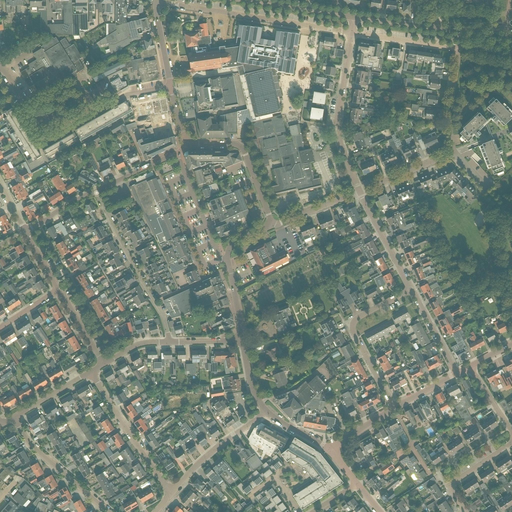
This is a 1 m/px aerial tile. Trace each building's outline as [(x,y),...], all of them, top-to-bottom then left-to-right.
[(6,0),(6,13),(12,13),(12,7),(13,7),(13,2),(15,2),(15,0),(6,0)] [(46,10),(46,3),(42,3),(41,0),(30,0),(30,7),(37,7),(37,11),(41,11),(41,18),(47,18),(47,10),(46,10)] [(72,3),(71,0),(49,0),(50,4),(52,4),(52,10),(55,10),(57,10),(63,9),(65,36),(73,36),(72,3)] [(88,23),(86,0),(75,0),(76,0),(76,3),(72,3),(73,36),(80,36),(80,30),(88,30),(88,23)] [(115,0),(115,24),(115,27),(116,27),(128,23),(128,17),(131,17),(131,16),(132,16),(132,15),(139,15),(139,3),(142,3),(142,0),(140,0),(115,0)] [(372,0),(371,7),(379,9),(380,1),(376,0),(372,0)] [(386,10),(395,11),(396,0),(392,0),(392,2),(388,2),(387,5),(386,10)] [(52,12),(51,23),(61,24),(61,21),(59,21),(60,13),(52,12)] [(151,31),(148,19),(147,19),(147,18),(142,20),(128,23),(116,27),(117,30),(122,48),(130,44),(129,42),(133,41),(137,40),(141,39),(141,38),(140,38),(139,36),(139,34),(143,33),(142,32),(148,31),(149,32),(151,31)] [(185,35),(184,37),(184,39),(186,40),(186,42),(186,48),(191,47),(192,53),(193,53),(193,55),(211,52),(210,49),(210,44),(211,44),(210,39),(210,36),(208,36),(207,24),(200,25),(200,28),(199,28),(195,29),(195,34),(185,35)] [(48,31),(48,35),(56,36),(52,25),(48,25),(48,30),(48,31)] [(188,69),(185,70),(185,73),(191,72),(191,74),(195,73),(195,72),(213,69),(213,71),(217,70),(217,69),(221,68),(221,70),(237,67),(239,76),(271,69),(272,76),(277,75),(276,74),(278,72),(285,74),(293,75),(300,35),(292,33),(292,34),(284,33),(277,32),(275,42),(261,40),(262,29),(254,27),(254,28),(247,27),(239,26),(236,45),(222,47),(210,49),(211,52),(193,55),(193,53),(192,53),(188,54),(189,56),(190,69),(188,69)] [(117,30),(112,33),(112,34),(105,38),(100,41),(101,46),(104,45),(107,44),(108,44),(111,54),(113,53),(122,48),(117,30)] [(74,76),(84,69),(79,60),(82,58),(74,44),(70,47),(65,38),(59,42),(56,38),(54,39),(53,38),(42,44),(43,46),(41,47),(42,48),(33,54),(34,56),(36,60),(28,65),(29,67),(20,73),(23,77),(23,76),(27,82),(26,82),(29,88),(34,85),(35,85),(49,76),(53,82),(51,83),(54,88),(68,80),(68,79),(68,78),(72,75),(72,76),(73,76),(74,76)] [(333,47),(334,40),(331,39),(331,38),(329,38),(329,39),(325,38),(324,41),(320,40),(319,45),(321,45),(328,46),(333,47)] [(143,45),(144,50),(144,51),(154,48),(152,39),(147,40),(140,42),(141,46),(143,45)] [(380,72),(382,60),(377,59),(377,58),(379,58),(381,46),(379,45),(379,44),(376,44),(376,45),(373,44),(373,46),(359,43),(359,46),(358,46),(357,49),(358,49),(358,52),(358,54),(357,54),(355,65),(358,66),(358,67),(361,67),(361,66),(364,67),(364,66),(372,68),(371,71),(380,72)] [(136,53),(137,60),(138,60),(141,59),(147,58),(149,57),(156,56),(154,48),(144,51),(144,50),(140,52),(136,53)] [(402,61),(403,52),(400,52),(400,50),(396,49),(392,49),(392,51),(388,50),(388,53),(387,59),(395,60),(395,58),(398,59),(398,60),(402,61)] [(411,58),(416,59),(417,53),(409,51),(408,58),(407,62),(410,62),(411,58)] [(440,63),(441,56),(433,55),(432,62),(431,64),(436,64),(435,66),(442,67),(443,63),(440,63)] [(87,59),(93,67),(97,64),(91,56),(87,59)] [(138,60),(137,60),(134,60),(128,62),(127,59),(126,59),(99,72),(98,70),(91,74),(95,83),(111,75),(118,72),(122,69),(122,71),(123,75),(129,74),(127,69),(129,68),(133,68),(133,71),(138,70),(138,74),(156,71),(155,65),(156,64),(156,61),(150,62),(149,57),(147,58),(141,59),(138,60)] [(323,67),(326,67),(325,75),(334,77),(336,68),(326,67),(327,64),(323,63),(323,67)] [(281,112),(277,97),(282,96),(281,96),(277,75),(272,76),(271,69),(239,76),(247,110),(237,112),(237,129),(241,129),(241,125),(248,123),(252,122),(260,120),(260,117),(281,112)] [(123,82),(122,77),(123,76),(122,70),(107,77),(117,94),(121,92),(121,93),(129,88),(126,84),(126,82),(123,82)] [(157,71),(156,71),(138,74),(139,77),(141,76),(142,83),(156,80),(158,77),(156,71),(157,71)] [(357,75),(357,78),(364,79),(368,80),(369,73),(357,72),(357,74),(357,75)] [(209,110),(211,110),(211,109),(213,109),(213,111),(225,110),(225,109),(238,106),(234,75),(214,78),(197,81),(198,86),(196,86),(198,101),(195,102),(197,114),(210,112),(209,110)] [(430,89),(435,90),(435,89),(439,89),(439,88),(440,88),(441,87),(440,86),(440,85),(440,81),(436,81),(437,79),(437,76),(416,76),(415,79),(428,80),(431,81),(430,89)] [(332,83),(332,79),(316,77),(316,83),(325,84),(324,89),(332,90),(333,89),(333,87),(333,85),(333,83),(332,83)] [(368,80),(364,79),(357,78),(356,84),(355,84),(368,86),(369,80),(368,80)] [(431,96),(432,91),(417,89),(416,93),(424,94),(423,100),(424,100),(424,103),(427,104),(437,105),(438,97),(431,96)] [(354,94),(354,97),(361,98),(364,98),(365,98),(365,95),(366,92),(359,91),(354,90),(354,91),(355,91),(354,92),(354,94)] [(307,111),(311,112),(310,119),(321,121),(323,111),(321,111),(322,104),(324,105),(325,95),(314,93),(313,100),(309,99),(307,111)] [(352,103),(360,104),(359,107),(364,108),(366,108),(374,109),(374,107),(367,105),(367,103),(366,103),(365,104),(364,104),(364,102),(364,98),(361,98),(354,97),(353,103),(352,103)] [(486,109),(490,113),(491,112),(501,122),(499,123),(503,127),(511,118),(511,117),(496,100),(486,109)] [(145,113),(145,117),(148,116),(149,116),(166,113),(165,109),(167,108),(165,101),(144,105),(145,108),(142,108),(143,114),(145,113)] [(96,135),(94,131),(106,124),(108,128),(111,126),(110,122),(122,115),(124,119),(127,117),(125,113),(131,110),(126,102),(75,131),(80,140),(91,133),(93,137),(96,135)] [(16,117),(13,113),(15,112),(12,108),(7,112),(6,110),(2,113),(3,115),(5,113),(7,117),(4,119),(6,122),(13,118),(16,117)] [(351,112),(351,116),(362,117),(362,114),(363,111),(351,109),(352,110),(351,111),(351,112)] [(426,118),(434,120),(435,112),(427,111),(426,114),(423,113),(423,118),(426,118)] [(237,129),(237,112),(220,116),(220,123),(220,126),(215,126),(213,117),(198,120),(201,138),(220,138),(227,138),(227,134),(227,133),(237,133),(237,129)] [(471,137),(487,122),(479,114),(462,129),(463,130),(459,134),(468,143),(472,138),(471,137)] [(135,123),(137,128),(137,129),(144,126),(143,121),(149,120),(148,116),(145,117),(135,119),(136,122),(135,123)] [(362,117),(351,116),(350,122),(349,122),(354,123),(354,124),(356,125),(356,123),(357,123),(361,124),(361,121),(362,117)] [(20,124),(16,117),(13,118),(6,122),(7,125),(9,124),(12,129),(20,124)] [(138,141),(138,143),(139,143),(144,155),(143,156),(145,162),(151,159),(151,158),(153,157),(154,157),(155,156),(160,153),(161,153),(162,153),(163,153),(164,152),(165,152),(175,147),(175,146),(176,146),(176,145),(176,144),(176,143),(176,142),(175,142),(174,137),(168,117),(155,121),(156,122),(151,123),(152,128),(145,130),(149,139),(142,141),(142,140),(138,141)] [(126,126),(124,123),(110,130),(112,134),(119,130),(126,126)] [(135,123),(126,126),(128,131),(137,128),(135,123)] [(12,138),(24,130),(20,124),(12,129),(15,132),(11,135),(12,138)] [(355,142),(366,138),(367,138),(364,131),(369,129),(372,128),(371,125),(361,129),(362,132),(360,133),(360,132),(352,136),(353,139),(354,139),(355,142)] [(21,142),(29,137),(24,130),(12,138),(14,141),(19,138),(21,142)] [(410,143),(407,144),(411,155),(414,154),(414,155),(418,153),(416,148),(417,148),(416,145),(419,144),(417,141),(414,132),(409,135),(411,139),(410,142),(410,143)] [(80,144),(74,133),(66,138),(70,145),(77,141),(79,145),(80,144)] [(425,148),(438,143),(435,137),(436,137),(436,136),(435,133),(429,135),(430,139),(426,141),(425,139),(422,140),(422,139),(418,141),(420,146),(422,151),(426,149),(425,148)] [(33,143),(29,137),(21,142),(23,145),(19,148),(21,151),(33,143)] [(70,145),(66,138),(59,142),(65,153),(66,152),(64,148),(70,145)] [(366,138),(355,142),(356,146),(357,149),(365,146),(365,147),(369,145),(366,138)] [(383,138),(371,143),(373,147),(385,142),(383,138)] [(391,151),(386,153),(390,163),(393,162),(393,163),(397,162),(395,157),(395,156),(396,156),(394,150),(397,149),(393,141),(392,139),(389,140),(393,150),(391,151)] [(481,145),(481,146),(494,176),(504,171),(492,141),(481,145)] [(65,153),(59,142),(51,147),(55,154),(61,150),(63,154),(65,153)] [(37,150),(33,143),(21,151),(23,154),(27,151),(29,155),(37,150)] [(402,146),(399,148),(401,152),(402,152),(403,154),(405,158),(411,156),(411,155),(407,144),(402,146)] [(49,157),(55,154),(51,147),(43,151),(49,162),(50,161),(49,157)] [(9,158),(12,156),(17,153),(16,149),(7,154),(9,158)] [(125,160),(125,159),(128,158),(131,164),(139,160),(137,157),(138,157),(136,153),(132,155),(129,149),(121,152),(123,156),(125,160)] [(188,152),(188,154),(187,154),(186,155),(186,156),(186,157),(184,158),(189,171),(210,163),(215,163),(223,163),(225,168),(242,161),(239,154),(237,155),(237,153),(229,153),(229,154),(224,154),(224,152),(212,152),(212,149),(199,149),(199,152),(188,152)] [(41,157),(37,150),(29,155),(31,158),(27,161),(29,164),(41,157)] [(390,163),(386,153),(378,156),(380,160),(381,160),(382,162),(384,167),(391,164),(390,163)] [(111,163),(108,158),(102,161),(104,167),(100,169),(101,172),(103,176),(111,173),(108,166),(111,165),(111,163)] [(374,165),(376,165),(375,163),(373,158),(365,161),(370,172),(372,170),(373,171),(376,170),(374,165)] [(115,163),(116,165),(118,170),(125,166),(122,160),(115,163)] [(370,172),(365,161),(361,163),(360,161),(357,162),(358,164),(360,169),(361,169),(363,175),(370,172)] [(31,174),(25,162),(23,163),(29,175),(31,174)] [(1,167),(4,173),(10,170),(6,163),(3,164),(4,165),(1,167)] [(196,179),(216,173),(214,166),(202,170),(201,170),(194,172),(195,177),(196,179)] [(10,170),(4,173),(8,180),(11,178),(12,180),(14,179),(14,178),(13,176),(16,175),(13,169),(10,170)] [(451,180),(458,174),(454,170),(451,172),(449,170),(436,175),(437,177),(438,180),(439,183),(447,179),(447,180),(449,178),(451,180)] [(216,173),(196,179),(198,186),(199,188),(205,187),(214,184),(213,181),(217,180),(216,175),(223,172),(222,171),(216,173)] [(95,175),(95,174),(92,172),(92,173),(91,173),(89,176),(88,175),(87,177),(80,174),(78,179),(91,186),(92,186),(98,183),(96,182),(99,177),(95,175)] [(452,185),(456,190),(462,184),(460,181),(463,179),(458,174),(451,180),(454,183),(452,185)] [(58,175),(55,177),(63,190),(65,189),(69,195),(76,190),(72,184),(68,187),(67,184),(65,185),(58,175)] [(135,185),(130,187),(134,195),(135,197),(140,208),(143,216),(145,219),(154,236),(156,235),(159,244),(164,242),(163,238),(165,237),(165,239),(167,242),(181,236),(180,236),(180,234),(181,234),(172,212),(171,211),(167,202),(166,203),(164,198),(159,187),(155,175),(154,176),(136,183),(134,184),(135,185)] [(426,175),(423,177),(427,186),(431,184),(433,189),(439,187),(436,181),(435,178),(435,177),(431,179),(429,175),(427,176),(426,175)] [(57,189),(52,192),(58,202),(63,198),(60,192),(63,190),(55,177),(51,180),(57,189)] [(427,186),(423,177),(420,178),(421,179),(418,180),(420,183),(416,185),(421,197),(421,196),(422,196),(423,195),(424,194),(424,193),(424,192),(424,191),(423,190),(425,189),(424,187),(427,186)] [(26,188),(24,184),(22,185),(21,183),(18,185),(17,184),(17,183),(14,184),(15,186),(12,188),(15,194),(25,189),(26,188)] [(214,190),(217,189),(215,184),(203,188),(203,190),(203,191),(206,199),(212,196),(211,193),(215,192),(214,190)] [(465,195),(472,189),(473,188),(470,186),(468,184),(465,187),(462,184),(456,190),(461,194),(463,192),(465,195)] [(404,187),(401,188),(405,197),(408,196),(409,198),(414,196),(413,193),(411,189),(408,190),(407,186),(404,187)] [(405,197),(401,188),(398,189),(398,190),(396,191),(397,194),(394,196),(397,203),(402,201),(402,198),(405,197)] [(25,189),(15,194),(19,200),(22,199),(23,200),(25,199),(25,197),(28,195),(25,189)] [(239,205),(242,212),(248,210),(240,189),(234,192),(239,205)] [(472,189),(465,195),(468,197),(465,199),(470,205),(476,199),(474,196),(476,193),(472,189)] [(58,202),(52,192),(51,191),(48,193),(51,198),(49,199),(51,202),(50,202),(51,203),(51,202),(53,205),(58,202)] [(42,193),(33,199),(35,203),(44,197),(42,193)] [(213,201),(205,204),(210,217),(215,215),(216,215),(217,212),(216,211),(221,209),(220,208),(235,203),(232,194),(221,198),(220,195),(212,198),(213,201)] [(381,200),(375,202),(376,206),(378,205),(381,212),(384,211),(382,205),(386,204),(388,209),(392,207),(394,206),(392,200),(389,201),(386,195),(379,197),(381,200)] [(36,210),(32,204),(32,203),(26,207),(27,207),(23,209),(27,215),(32,212),(36,210)] [(84,212),(85,213),(85,214),(86,214),(88,214),(89,214),(93,223),(98,221),(93,212),(95,210),(91,203),(85,206),(87,208),(86,209),(85,209),(85,210),(84,212)] [(222,217),(224,221),(242,212),(239,205),(228,210),(228,209),(222,212),(221,209),(216,211),(217,212),(216,215),(210,217),(212,221),(222,217)] [(348,207),(343,210),(348,219),(350,217),(357,214),(355,210),(357,209),(355,207),(350,210),(348,207)] [(398,212),(399,215),(410,211),(410,210),(408,207),(398,212)] [(125,215),(124,212),(123,210),(121,208),(112,214),(114,218),(115,219),(116,218),(117,220),(126,215),(125,215)] [(32,212),(27,215),(30,221),(36,218),(36,219),(40,216),(39,214),(34,216),(32,212)] [(242,212),(224,221),(213,225),(218,238),(219,238),(234,232),(232,227),(230,223),(244,218),(243,215),(242,212)] [(357,214),(350,217),(353,223),(356,222),(361,220),(357,214)] [(0,221),(2,225),(8,222),(5,215),(0,217),(0,221)] [(117,223),(118,225),(126,220),(128,219),(126,215),(117,220),(119,222),(117,223)] [(387,220),(389,226),(400,221),(401,221),(398,215),(394,217),(394,216),(387,220)] [(69,216),(63,219),(66,225),(63,226),(66,230),(65,230),(68,235),(73,232),(70,227),(74,225),(72,221),(69,216)] [(331,217),(325,220),(329,230),(335,228),(334,224),(333,222),(331,217)] [(120,228),(128,223),(126,220),(118,225),(120,228)] [(325,220),(318,222),(320,227),(321,229),(323,233),(329,230),(325,220)] [(78,224),(81,230),(87,227),(87,225),(85,221),(78,224)] [(402,231),(405,230),(412,227),(410,224),(402,227),(400,221),(389,226),(392,232),(401,228),(402,231)] [(2,225),(0,226),(0,227),(2,231),(3,234),(6,232),(12,229),(8,222),(2,225)] [(122,232),(130,227),(128,223),(120,228),(122,232)] [(54,230),(59,227),(57,224),(53,227),(47,230),(51,236),(53,239),(57,236),(56,234),(56,233),(54,230)] [(312,224),(306,227),(310,238),(317,235),(314,229),(312,224)] [(356,228),(359,234),(366,230),(363,224),(356,228)] [(105,231),(102,225),(94,230),(96,235),(105,231)] [(306,227),(300,230),(302,234),(304,239),(301,240),(301,241),(304,249),(307,248),(304,240),(310,238),(306,227)] [(136,232),(135,232),(134,229),(126,233),(126,234),(127,236),(127,237),(136,232)] [(369,236),(368,234),(370,233),(368,230),(366,230),(359,234),(353,237),(354,240),(355,241),(361,238),(362,240),(369,236)] [(108,236),(105,231),(96,235),(99,241),(101,240),(104,238),(108,236)] [(131,238),(132,240),(140,235),(137,231),(135,232),(136,232),(127,237),(129,239),(131,238)] [(56,245),(59,251),(70,245),(67,239),(69,238),(68,234),(67,235),(64,236),(61,238),(63,241),(56,245)] [(396,237),(399,244),(406,240),(404,234),(396,237)] [(131,243),(132,245),(141,240),(142,239),(140,235),(132,240),(133,242),(131,243)] [(165,249),(166,250),(184,242),(184,241),(184,240),(183,236),(182,237),(181,235),(180,236),(181,236),(167,242),(161,244),(163,249),(165,249)] [(412,245),(414,248),(420,245),(423,244),(428,242),(426,238),(412,244),(410,239),(406,240),(399,244),(402,250),(409,247),(412,245)] [(98,249),(103,246),(105,250),(113,246),(112,244),(114,243),(113,240),(110,242),(108,239),(106,241),(100,244),(96,246),(98,249)] [(141,240),(132,245),(134,248),(143,243),(141,240)] [(375,247),(372,241),(365,245),(363,246),(366,252),(375,247)] [(189,252),(187,249),(185,245),(184,242),(166,250),(163,251),(166,257),(168,264),(189,255),(190,255),(189,254),(188,252),(189,252)] [(347,251),(350,249),(359,245),(358,242),(353,244),(353,243),(345,248),(347,251)] [(70,252),(72,255),(78,251),(76,247),(75,247),(73,243),(70,245),(59,251),(63,256),(67,254),(70,252)] [(140,254),(141,256),(149,252),(148,250),(152,248),(149,243),(141,247),(135,250),(138,255),(140,254)] [(258,267),(261,273),(261,274),(289,261),(286,255),(284,251),(271,257),(265,244),(251,251),(258,267)] [(16,251),(12,254),(9,256),(12,262),(14,261),(20,257),(19,255),(24,252),(22,248),(23,248),(22,245),(21,245),(15,248),(16,251)] [(105,250),(107,254),(117,249),(116,247),(114,247),(113,246),(105,250)] [(375,247),(366,252),(369,258),(378,253),(375,247)] [(66,261),(69,267),(79,261),(76,257),(80,254),(79,252),(78,251),(72,255),(73,257),(66,261)] [(140,259),(141,262),(151,256),(149,252),(141,256),(142,258),(140,259)] [(405,254),(407,260),(414,257),(412,252),(405,254)] [(109,262),(119,256),(118,253),(117,253),(111,257),(111,256),(109,257),(111,261),(109,262)] [(193,263),(193,262),(192,261),(191,259),(192,259),(191,255),(190,255),(189,255),(168,264),(173,274),(190,267),(189,267),(188,267),(187,265),(190,264),(190,265),(192,264),(193,263)] [(414,257),(407,260),(410,266),(420,262),(418,258),(420,257),(419,255),(414,257)] [(109,262),(111,266),(120,262),(119,260),(120,259),(119,256),(109,262)] [(141,262),(143,265),(151,261),(149,258),(151,257),(151,256),(141,262)] [(16,263),(18,266),(20,270),(25,267),(26,266),(31,264),(27,257),(16,263)] [(373,271),(376,270),(375,268),(384,263),(381,258),(374,262),(376,265),(371,267),(373,271)] [(79,261),(69,267),(72,272),(78,268),(77,266),(83,262),(81,259),(79,261)] [(415,273),(416,276),(425,272),(428,270),(431,269),(430,266),(424,269),(423,267),(431,264),(429,260),(428,261),(422,264),(423,266),(420,267),(418,268),(413,270),(413,271),(412,271),(413,272),(413,273),(414,274),(415,273)] [(14,261),(6,265),(3,267),(5,272),(12,268),(11,266),(16,264),(14,261)] [(120,262),(111,266),(114,270),(118,268),(120,271),(125,268),(123,263),(121,263),(120,262)] [(147,270),(148,272),(157,267),(155,263),(144,268),(145,270),(147,270)] [(375,268),(376,270),(378,274),(383,271),(387,269),(384,263),(375,268)] [(340,266),(335,269),(339,277),(345,275),(340,266)] [(147,275),(148,276),(159,271),(157,267),(148,272),(149,274),(147,275)] [(28,280),(27,281),(29,284),(37,279),(35,277),(38,275),(34,268),(28,272),(27,272),(26,270),(22,272),(24,275),(25,275),(28,280)] [(200,280),(197,273),(196,270),(195,271),(190,272),(186,274),(187,278),(186,278),(189,285),(200,280)] [(425,272),(416,276),(417,278),(416,279),(416,280),(417,280),(417,281),(418,281),(418,282),(425,279),(425,278),(427,277),(426,275),(429,274),(428,273),(430,273),(428,270),(425,272)] [(148,276),(151,281),(159,277),(158,275),(157,273),(159,272),(159,271),(148,276)] [(76,278),(79,283),(89,278),(85,272),(82,274),(76,278)] [(386,283),(392,279),(389,274),(379,279),(382,285),(384,284),(386,283)] [(122,285),(114,290),(118,296),(126,291),(124,287),(135,281),(131,275),(126,278),(120,281),(122,285)] [(163,301),(172,319),(183,316),(219,300),(219,298),(226,295),(222,285),(223,285),(219,276),(163,301)] [(79,283),(82,289),(88,285),(91,283),(91,282),(89,278),(79,283)] [(45,288),(41,281),(39,282),(37,279),(29,284),(28,285),(30,288),(32,287),(34,290),(36,289),(38,292),(45,288)] [(395,285),(392,279),(386,283),(389,288),(395,285)] [(17,292),(14,287),(10,280),(6,283),(7,284),(9,283),(10,285),(8,286),(13,294),(17,292)] [(155,289),(156,291),(166,286),(167,286),(166,284),(163,285),(162,283),(152,288),(153,290),(155,289)] [(423,292),(424,294),(427,292),(434,288),(434,289),(438,286),(437,283),(428,287),(427,284),(425,285),(420,288),(421,288),(420,289),(422,292),(423,292)] [(340,284),(336,285),(341,293),(339,294),(342,299),(337,302),(339,306),(341,309),(343,313),(350,309),(348,306),(351,304),(344,291),(342,288),(340,284)] [(383,289),(382,286),(384,285),(384,284),(382,285),(378,287),(375,289),(378,294),(381,292),(380,290),(383,289)] [(82,289),(85,294),(91,290),(88,285),(82,289)] [(22,293),(28,290),(25,286),(25,287),(20,290),(17,292),(19,295),(22,293)] [(132,294),(140,289),(138,286),(134,289),(130,291),(132,294)] [(166,286),(156,291),(157,293),(155,294),(157,299),(167,294),(168,295),(169,294),(166,286)] [(427,292),(424,294),(425,296),(424,297),(426,299),(427,300),(433,297),(435,299),(441,295),(440,293),(436,295),(436,294),(435,292),(440,289),(439,286),(438,286),(434,289),(434,288),(427,292)] [(91,290),(85,294),(88,299),(94,295),(93,292),(97,290),(96,287),(91,290)] [(375,289),(375,288),(365,293),(366,295),(368,299),(378,294),(375,289)] [(142,293),(140,289),(132,294),(134,297),(134,298),(142,293)] [(346,290),(344,291),(351,304),(354,303),(356,305),(363,302),(361,298),(359,294),(359,295),(357,291),(352,294),(349,289),(346,290)] [(132,298),(135,303),(143,298),(142,296),(144,295),(142,293),(134,298),(134,297),(132,298)] [(21,303),(18,299),(17,297),(15,294),(12,296),(14,299),(11,301),(15,307),(21,303)] [(90,303),(94,308),(100,304),(108,299),(106,296),(102,299),(101,297),(97,299),(90,303)] [(143,298),(135,303),(137,307),(139,309),(149,303),(146,299),(144,300),(143,298)] [(207,310),(213,308),(213,307),(215,306),(217,310),(221,308),(229,305),(227,298),(222,300),(218,301),(211,304),(199,309),(202,316),(208,313),(207,310)] [(432,303),(429,304),(433,311),(440,307),(443,305),(440,299),(432,303)] [(15,307),(11,301),(5,305),(9,311),(15,307)] [(94,308),(97,313),(103,309),(100,304),(94,308)] [(52,312),(53,315),(59,311),(56,305),(51,308),(50,307),(47,308),(50,313),(52,312)] [(284,325),(286,330),(296,326),(294,321),(290,323),(285,312),(290,310),(288,306),(278,310),(280,314),(272,317),(276,329),(284,325)] [(440,307),(433,311),(436,317),(440,314),(442,313),(441,310),(442,310),(440,307)] [(97,313),(100,318),(109,313),(108,313),(105,308),(103,309),(97,313)] [(450,312),(452,316),(460,312),(458,308),(450,312)] [(405,309),(398,313),(402,320),(409,317),(405,309)] [(59,311),(53,315),(57,321),(63,317),(59,311)] [(109,313),(100,318),(103,323),(112,318),(109,312),(108,313),(109,313)] [(402,320),(398,313),(392,316),(396,324),(402,320)] [(32,318),(34,322),(35,323),(38,321),(41,325),(44,323),(42,320),(38,314),(32,318)] [(222,326),(233,321),(230,314),(226,316),(215,321),(213,317),(208,320),(212,328),(221,324),(222,326)] [(112,323),(113,322),(114,324),(121,320),(118,316),(108,322),(109,325),(112,323)] [(439,322),(442,328),(451,323),(450,320),(449,316),(439,322)] [(129,319),(131,326),(133,332),(136,331),(137,334),(144,332),(143,330),(141,323),(136,325),(134,318),(133,318),(129,319)] [(324,337),(319,340),(319,341),(333,334),(334,333),(333,331),(338,329),(335,325),(332,320),(330,321),(330,320),(329,321),(324,324),(321,326),(324,333),(322,334),(324,337)] [(28,321),(22,324),(26,330),(29,328),(30,331),(33,330),(31,327),(30,325),(28,321)] [(59,324),(62,331),(68,327),(65,321),(59,324)] [(233,321),(222,326),(218,328),(219,330),(220,333),(235,326),(233,321)] [(391,321),(385,325),(389,332),(395,328),(391,321)] [(494,323),(498,329),(500,334),(507,330),(504,323),(499,326),(497,321),(494,323)] [(177,323),(178,327),(174,328),(176,334),(184,332),(181,322),(177,323)] [(449,335),(458,330),(461,329),(459,325),(452,329),(451,327),(454,326),(452,322),(451,323),(442,328),(443,330),(442,331),(444,334),(445,334),(448,333),(449,335)] [(114,326),(112,323),(109,325),(105,327),(109,334),(115,330),(114,330),(120,327),(118,323),(114,326)] [(411,327),(415,333),(422,329),(419,323),(411,327)] [(22,324),(16,328),(19,333),(20,334),(22,336),(25,335),(23,332),(26,330),(22,324)] [(148,325),(151,335),(158,333),(157,326),(153,327),(152,324),(148,325)] [(211,329),(209,325),(201,328),(204,333),(211,329)] [(385,325),(378,328),(382,336),(389,332),(385,325)] [(461,329),(458,330),(461,336),(464,335),(463,332),(468,329),(466,326),(461,329)] [(68,327),(62,331),(66,336),(72,333),(68,327)] [(40,328),(36,330),(41,337),(44,341),(47,340),(46,339),(48,339),(40,328)] [(378,328),(372,332),(376,339),(382,336),(378,328)] [(415,333),(419,340),(426,336),(422,329),(415,333)] [(12,330),(7,334),(11,340),(16,336),(15,335),(12,330)] [(36,330),(33,333),(37,339),(40,343),(44,341),(41,337),(36,330)] [(115,330),(109,334),(112,339),(120,335),(121,336),(124,334),(121,330),(116,333),(115,330)] [(486,338),(489,342),(495,339),(492,332),(488,334),(486,330),(483,332),(486,338)] [(454,351),(458,359),(466,354),(465,352),(468,350),(458,331),(453,334),(460,347),(454,351)] [(376,339),(372,332),(365,335),(369,343),(376,339)] [(470,333),(472,337),(478,348),(484,345),(481,339),(477,341),(474,335),(473,332),(470,333)] [(333,334),(319,341),(321,344),(324,342),(325,344),(327,343),(328,344),(330,343),(330,344),(334,342),(337,347),(340,345),(345,342),(344,342),(341,337),(342,336),(340,333),(335,336),(333,334)] [(11,340),(7,334),(1,338),(5,344),(11,340)] [(68,340),(71,346),(77,342),(74,336),(68,340)] [(426,336),(419,340),(422,347),(430,343),(426,336)] [(472,337),(469,338),(471,341),(467,343),(469,347),(472,351),(478,348),(472,337)] [(71,346),(66,349),(69,354),(66,356),(68,358),(71,357),(70,355),(75,352),(77,351),(81,348),(77,342),(71,346)] [(265,355),(268,362),(272,360),(272,361),(275,360),(275,359),(276,359),(274,353),(279,351),(276,344),(270,346),(272,349),(264,352),(265,352),(266,355),(265,355)] [(339,363),(340,364),(345,363),(351,360),(350,357),(353,355),(351,351),(348,346),(348,345),(341,349),(346,359),(343,360),(339,363)] [(14,363),(15,366),(19,363),(13,353),(8,346),(5,348),(14,363)] [(417,355),(418,358),(420,362),(424,361),(419,350),(415,352),(417,355)] [(164,359),(161,359),(161,366),(165,366),(165,363),(168,363),(168,357),(172,357),(172,352),(171,352),(170,351),(168,351),(168,352),(164,352),(164,359)] [(325,356),(326,355),(323,351),(315,357),(316,358),(318,361),(325,356)] [(178,360),(175,360),(175,363),(175,367),(176,367),(182,367),(182,363),(181,363),(181,359),(185,359),(185,357),(185,352),(178,352),(178,359),(178,360)] [(221,360),(223,360),(223,353),(223,352),(214,352),(215,362),(221,362),(221,360)] [(75,361),(65,367),(68,372),(88,360),(86,357),(87,356),(85,354),(84,354),(84,353),(74,359),(75,361)] [(157,358),(157,353),(148,353),(148,358),(147,358),(147,360),(144,360),(145,363),(147,363),(151,363),(151,359),(157,358)] [(223,353),(223,360),(226,360),(227,369),(225,369),(226,374),(235,372),(235,368),(237,367),(237,365),(237,361),(236,362),(236,360),(235,361),(235,358),(235,357),(234,353),(223,353)] [(433,357),(430,359),(435,368),(441,364),(438,359),(440,358),(438,354),(434,357),(433,357)] [(137,370),(138,370),(144,366),(138,356),(131,360),(137,370)] [(378,359),(381,365),(388,362),(387,358),(386,358),(384,356),(382,357),(378,359)] [(331,373),(329,374),(334,379),(338,374),(329,358),(323,363),(327,368),(326,369),(331,373)] [(435,368),(430,359),(424,362),(428,371),(435,368)] [(52,369),(54,372),(57,378),(63,375),(60,368),(57,370),(54,364),(55,364),(53,360),(51,361),(51,362),(49,364),(52,369)] [(348,366),(350,371),(361,366),(358,360),(347,365),(348,366)] [(388,362),(381,365),(384,372),(391,368),(389,365),(390,364),(388,362)] [(42,375),(44,374),(40,367),(41,367),(39,364),(36,365),(42,375)] [(118,367),(122,373),(125,372),(127,375),(130,373),(130,372),(132,371),(128,365),(127,366),(125,364),(118,367)] [(411,367),(414,372),(417,377),(423,374),(418,365),(416,366),(415,365),(411,367)] [(356,372),(358,376),(364,372),(361,366),(350,371),(348,372),(350,376),(353,374),(356,372)] [(277,384),(278,387),(288,384),(283,372),(288,371),(286,367),(283,368),(278,370),(279,374),(273,376),(275,381),(276,380),(277,383),(276,383),(276,384),(277,384)] [(12,370),(1,377),(2,379),(0,379),(0,384),(14,375),(12,370)] [(138,370),(137,370),(134,372),(138,380),(139,380),(142,378),(138,370)] [(414,372),(410,374),(408,370),(406,372),(411,380),(417,377),(414,372)] [(497,370),(490,373),(497,386),(499,389),(499,390),(503,388),(501,384),(499,379),(499,378),(500,378),(501,378),(500,376),(500,375),(499,374),(497,370)] [(57,378),(54,372),(48,375),(48,376),(49,377),(51,382),(57,378)] [(108,381),(110,384),(112,383),(111,380),(115,378),(111,372),(104,376),(108,382),(108,381)] [(364,372),(358,376),(360,379),(354,382),(357,387),(363,384),(362,382),(368,378),(364,372)] [(395,375),(395,377),(396,377),(400,386),(402,385),(403,385),(405,384),(405,383),(406,383),(404,379),(401,372),(395,375)] [(27,373),(24,375),(29,384),(32,382),(27,373)] [(490,373),(485,376),(489,383),(490,383),(491,385),(492,385),(493,388),(495,391),(499,389),(497,386),(490,373)] [(504,374),(500,376),(501,378),(500,378),(505,387),(510,385),(507,379),(504,374)] [(41,379),(38,381),(42,387),(48,384),(45,379),(44,378),(43,377),(42,376),(41,377),(40,378),(41,379)] [(231,387),(224,388),(224,393),(237,390),(237,389),(241,389),(239,379),(236,380),(235,376),(230,377),(228,377),(224,378),(225,382),(230,381),(231,387)] [(294,417),(294,416),(320,392),(326,386),(317,376),(313,379),(312,379),(307,383),(305,381),(296,390),(278,396),(276,397),(277,397),(274,398),(277,405),(280,404),(282,408),(281,410),(285,414),(285,413),(287,415),(286,415),(290,420),(293,416),(294,417)] [(396,377),(395,377),(393,378),(389,380),(394,390),(401,387),(400,386),(396,377)] [(469,398),(468,398),(469,401),(471,400),(473,399),(472,397),(473,396),(469,388),(471,387),(467,379),(462,382),(465,389),(465,390),(469,398)] [(42,387),(38,381),(32,385),(33,386),(36,391),(42,387)] [(363,385),(364,385),(366,390),(367,391),(372,388),(369,382),(363,385)] [(469,401),(468,398),(466,395),(463,397),(463,396),(461,394),(463,393),(462,392),(460,392),(459,390),(461,390),(460,389),(459,389),(456,385),(446,390),(450,398),(451,398),(454,404),(454,405),(455,407),(462,420),(470,416),(466,409),(468,408),(472,406),(469,401)] [(87,386),(81,389),(86,398),(89,397),(87,394),(91,393),(87,386)] [(29,387),(23,390),(27,396),(32,393),(30,389),(29,387)] [(120,395),(117,397),(119,400),(118,401),(120,403),(121,404),(125,401),(127,400),(125,397),(129,395),(129,394),(127,391),(128,390),(127,387),(118,392),(120,395)] [(18,393),(17,394),(18,395),(21,400),(27,396),(23,390),(22,389),(22,388),(18,390),(19,391),(20,392),(18,393)] [(86,398),(81,389),(76,392),(80,399),(82,397),(84,400),(85,400),(86,402),(88,401),(86,398)] [(352,390),(348,392),(350,396),(353,400),(356,398),(354,393),(353,391),(352,390)] [(374,405),(369,395),(367,392),(367,391),(366,390),(364,392),(365,393),(364,393),(366,397),(363,398),(364,401),(368,408),(374,405)] [(303,426),(314,428),(321,392),(320,392),(294,416),(297,416),(296,424),(303,425),(303,426)] [(321,392),(314,428),(325,430),(326,428),(328,428),(328,429),(329,429),(329,427),(330,428),(332,426),(332,425),(334,425),(335,419),(327,417),(322,416),(320,416),(321,411),(323,411),(325,402),(322,401),(323,395),(321,395),(321,392)] [(353,400),(350,396),(348,392),(347,392),(341,395),(344,400),(347,405),(344,407),(346,412),(346,411),(347,413),(350,417),(350,418),(353,416),(356,414),(353,408),(356,407),(356,406),(353,400)] [(369,395),(374,405),(380,401),(375,392),(369,395)] [(437,404),(438,408),(439,407),(445,418),(453,414),(444,397),(441,393),(442,393),(441,392),(435,396),(434,397),(434,398),(434,399),(434,400),(436,405),(437,404)] [(7,398),(6,396),(0,399),(0,404),(1,406),(3,405),(5,409),(11,405),(7,398)] [(10,396),(7,398),(11,405),(17,402),(14,396),(11,397),(10,396)] [(74,406),(75,403),(74,402),(71,396),(65,399),(72,411),(75,409),(73,406),(74,406)] [(139,396),(130,401),(132,404),(138,401),(141,399),(139,396)] [(211,403),(211,404),(211,406),(213,404),(215,406),(212,408),(215,411),(225,404),(226,403),(225,401),(223,398),(220,399),(219,398),(218,396),(215,397),(217,399),(212,403),(211,403)] [(72,411),(65,399),(64,400),(63,399),(59,401),(64,408),(66,407),(70,412),(72,411)] [(358,401),(356,402),(358,405),(361,411),(368,408),(364,401),(361,403),(359,400),(358,401)] [(504,400),(499,403),(502,408),(506,406),(507,405),(504,400)] [(429,420),(430,422),(434,420),(428,410),(431,408),(429,404),(427,405),(425,401),(420,404),(429,420)] [(137,407),(128,414),(132,419),(136,416),(137,415),(136,413),(139,410),(138,409),(142,406),(141,404),(140,405),(137,407)] [(215,411),(213,413),(214,414),(216,413),(217,414),(225,426),(223,427),(224,429),(226,428),(228,426),(229,428),(235,423),(239,420),(236,416),(228,405),(227,404),(226,405),(225,404),(215,411)] [(438,408),(437,404),(436,405),(432,407),(438,417),(442,415),(438,408)] [(54,405),(49,408),(56,420),(59,418),(56,413),(58,412),(60,415),(63,413),(62,413),(60,408),(57,409),(54,405)] [(128,406),(124,409),(128,414),(137,407),(136,405),(132,408),(131,405),(130,405),(128,406)] [(141,411),(143,414),(144,414),(150,409),(149,406),(141,411)] [(101,410),(99,407),(95,409),(90,412),(96,422),(101,419),(105,417),(103,413),(103,412),(101,413),(100,411),(101,410)] [(414,410),(417,414),(422,424),(427,421),(419,407),(414,410)] [(56,420),(49,408),(44,411),(48,418),(50,416),(53,422),(56,420)] [(136,426),(138,429),(146,423),(145,421),(148,420),(150,418),(149,418),(148,418),(147,419),(146,417),(152,412),(150,409),(144,414),(143,414),(141,416),(142,418),(141,419),(140,419),(134,423),(135,424),(134,424),(135,425),(135,426),(136,427),(136,426)] [(417,424),(413,417),(415,416),(413,412),(412,413),(410,410),(405,413),(414,429),(417,427),(416,424),(417,424)] [(453,413),(458,422),(461,420),(456,411),(453,413)] [(196,412),(192,414),(195,418),(197,422),(204,431),(205,432),(208,430),(210,434),(212,436),(213,438),(214,438),(214,439),(217,437),(217,436),(220,434),(217,430),(213,424),(212,423),(212,422),(209,424),(205,423),(202,419),(199,415),(196,412)] [(74,418),(76,417),(74,414),(66,418),(68,422),(71,420),(74,418)] [(42,422),(38,415),(33,418),(38,427),(40,430),(42,428),(40,426),(43,424),(46,429),(49,427),(48,425),(45,420),(42,422)] [(490,421),(487,423),(491,429),(497,425),(491,416),(489,418),(490,421)] [(38,427),(33,418),(28,421),(33,430),(36,429),(38,427)] [(102,431),(104,429),(111,424),(107,419),(101,423),(100,422),(98,424),(97,424),(102,431)] [(146,423),(138,429),(142,434),(150,428),(148,424),(150,423),(150,422),(148,420),(145,421),(146,423)] [(389,435),(398,451),(403,447),(400,442),(397,443),(395,440),(397,439),(394,434),(402,429),(400,425),(398,426),(397,423),(395,424),(393,420),(386,424),(388,428),(386,429),(385,429),(389,436),(389,435)] [(252,445),(259,449),(270,428),(264,425),(261,423),(256,426),(255,429),(254,428),(251,435),(248,434),(247,437),(252,445)] [(491,429),(487,423),(481,427),(485,433),(491,429)] [(111,424),(104,429),(108,434),(110,432),(114,430),(111,424)] [(188,426),(185,428),(189,434),(194,441),(197,438),(198,441),(197,441),(198,443),(201,447),(202,446),(202,447),(206,445),(205,444),(207,442),(205,438),(203,437),(200,432),(195,436),(192,431),(188,426)] [(474,427),(468,431),(474,440),(480,436),(474,427)] [(262,453),(264,454),(276,431),(271,428),(270,428),(259,449),(263,451),(262,453)] [(384,439),(387,437),(387,436),(383,428),(378,431),(379,433),(375,435),(379,444),(380,443),(384,441),(384,439)] [(48,436),(51,441),(57,437),(60,436),(57,430),(48,436)] [(276,431),(264,454),(270,457),(273,452),(283,435),(277,431),(277,432),(276,431)] [(474,440),(468,431),(463,435),(464,437),(468,444),(474,440)] [(36,435),(37,437),(33,439),(35,441),(43,436),(41,432),(36,435)] [(145,438),(149,444),(155,440),(153,437),(156,434),(154,432),(145,438)] [(13,449),(15,452),(22,449),(13,433),(6,437),(9,442),(9,443),(13,441),(15,445),(16,447),(13,449)] [(110,444),(111,444),(112,443),(113,445),(121,439),(117,434),(110,438),(109,441),(110,444)] [(438,434),(436,436),(438,439),(437,439),(440,443),(441,444),(441,445),(444,443),(440,437),(438,434)] [(98,444),(102,441),(107,438),(105,435),(97,441),(98,444)] [(289,438),(283,435),(273,452),(275,454),(276,453),(277,454),(282,449),(283,449),(285,446),(286,445),(287,443),(286,442),(289,438)] [(396,449),(392,441),(389,435),(389,436),(387,436),(387,437),(390,442),(388,443),(393,451),(396,449)] [(51,441),(54,446),(61,443),(60,443),(63,441),(60,436),(57,437),(51,441)] [(456,442),(453,444),(457,450),(463,446),(457,436),(454,438),(456,442)] [(343,483),(333,471),(319,453),(295,438),(289,447),(293,449),(294,447),(297,448),(297,449),(307,455),(307,454),(310,456),(310,457),(313,459),(312,460),(314,461),(318,466),(317,466),(319,468),(320,467),(322,470),(323,469),(324,471),(319,475),(315,477),(313,479),(315,482),(293,496),(302,510),(343,483)] [(371,443),(373,442),(370,438),(370,439),(369,439),(359,444),(363,451),(366,450),(367,451),(371,449),(372,451),(376,449),(374,445),(372,445),(371,443)] [(124,444),(121,439),(113,445),(112,443),(111,444),(112,445),(111,446),(113,448),(116,445),(118,448),(120,447),(124,444)] [(155,440),(149,444),(153,450),(162,443),(160,440),(157,443),(155,440)] [(178,442),(181,447),(184,451),(187,449),(191,454),(197,450),(192,444),(191,441),(187,444),(185,441),(183,443),(181,440),(178,442)] [(104,450),(104,451),(107,448),(102,441),(98,444),(97,445),(99,447),(102,452),(104,450)] [(457,450),(453,444),(451,441),(445,445),(447,448),(451,454),(457,450)] [(240,442),(235,445),(240,452),(238,453),(242,458),(244,456),(246,459),(254,453),(250,447),(245,450),(240,442)] [(54,446),(57,452),(64,448),(68,446),(66,443),(62,445),(61,443),(54,446)] [(174,453),(169,447),(167,443),(165,444),(163,446),(166,449),(170,455),(174,453)] [(439,452),(436,454),(440,461),(441,462),(444,460),(444,459),(446,457),(444,453),(442,451),(445,449),(441,445),(441,444),(440,443),(438,444),(439,446),(441,448),(438,450),(439,452)] [(110,457),(113,455),(113,454),(108,447),(107,448),(104,451),(109,458),(110,457)] [(178,454),(175,456),(179,462),(186,458),(181,451),(178,447),(175,449),(178,454)] [(64,448),(57,452),(61,457),(67,454),(64,448)] [(127,448),(119,454),(123,459),(131,454),(127,448)] [(421,450),(418,452),(424,460),(426,464),(428,463),(428,462),(429,461),(429,462),(431,460),(434,465),(440,461),(436,454),(431,457),(430,455),(429,456),(423,448),(421,450)] [(75,461),(75,462),(84,457),(85,456),(82,449),(77,452),(78,453),(72,456),(72,457),(71,457),(73,461),(75,461)] [(315,477),(319,475),(315,470),(314,470),(313,467),(311,463),(306,461),(303,459),(304,459),(296,454),(295,455),(292,453),(293,452),(288,449),(281,455),(287,462),(289,460),(292,461),(293,459),(295,461),(294,463),(303,468),(304,466),(306,467),(308,470),(306,471),(312,480),(313,479),(315,477)] [(356,454),(352,456),(356,464),(361,461),(360,460),(364,457),(360,449),(355,452),(356,454)] [(14,463),(27,456),(23,451),(19,453),(17,455),(18,457),(16,459),(13,460),(13,461),(14,463)] [(158,456),(162,462),(163,461),(166,466),(165,467),(168,470),(174,466),(171,462),(168,457),(167,459),(162,453),(158,456)] [(263,464),(254,453),(246,459),(245,460),(254,471),(263,464)] [(120,461),(123,465),(125,464),(126,465),(135,459),(131,454),(123,459),(120,461)] [(279,468),(284,464),(276,455),(271,458),(275,462),(271,465),(270,467),(274,472),(279,468)] [(368,459),(370,464),(371,464),(372,466),(373,468),(376,466),(370,455),(366,457),(368,459)] [(27,456),(14,463),(16,466),(22,463),(23,465),(30,461),(27,456)] [(380,464),(382,467),(390,461),(390,462),(392,460),(390,456),(380,464)] [(405,471),(407,474),(414,470),(412,467),(418,463),(414,456),(410,459),(408,456),(400,461),(403,466),(406,463),(409,469),(405,471)] [(75,462),(78,467),(84,464),(84,463),(87,462),(84,457),(75,462)] [(104,459),(102,460),(107,466),(110,464),(106,457),(104,459)] [(507,457),(502,461),(508,470),(508,471),(511,467),(511,459),(510,461),(507,457)] [(220,459),(214,464),(217,467),(219,469),(221,467),(224,470),(225,470),(232,478),(236,475),(232,470),(224,459),(222,461),(220,459)] [(370,464),(368,459),(364,462),(368,468),(372,466),(371,464),(370,464)] [(390,461),(382,467),(380,469),(384,475),(394,468),(390,462),(390,461)] [(508,470),(502,461),(496,465),(500,472),(502,474),(508,470)] [(269,476),(274,472),(270,467),(268,465),(266,462),(263,465),(262,466),(265,470),(260,475),(264,480),(269,476)] [(29,475),(41,468),(38,463),(31,467),(32,469),(29,470),(30,471),(27,473),(29,475)] [(78,467),(81,472),(88,469),(84,464),(78,467)] [(120,473),(123,471),(128,468),(126,465),(125,464),(123,465),(120,467),(121,468),(119,470),(118,467),(116,468),(118,471),(120,473)] [(129,475),(131,477),(142,469),(138,464),(133,468),(135,471),(129,475)] [(88,469),(81,472),(84,478),(94,472),(90,467),(88,469)] [(0,488),(5,483),(3,481),(8,475),(9,475),(11,473),(11,472),(6,468),(4,470),(0,474),(0,488)] [(41,468),(29,475),(31,478),(36,475),(37,477),(44,474),(41,468)] [(221,478),(215,471),(214,473),(209,468),(204,473),(210,480),(211,480),(215,484),(221,478)] [(414,470),(407,474),(409,477),(413,475),(417,480),(413,482),(416,486),(424,481),(422,478),(426,475),(422,468),(416,472),(414,470)] [(491,468),(485,472),(489,479),(495,475),(491,468)] [(142,469),(131,477),(133,480),(138,476),(140,479),(146,475),(142,469)] [(264,480),(260,475),(256,470),(254,472),(252,474),(256,478),(250,483),(254,488),(259,484),(264,480)] [(96,477),(99,482),(105,479),(108,477),(107,474),(104,476),(101,472),(99,473),(99,475),(96,477)] [(489,479),(485,472),(479,476),(483,483),(489,479)] [(367,482),(372,487),(381,479),(376,474),(367,482)] [(37,480),(37,481),(38,483),(39,484),(41,488),(43,487),(55,481),(52,475),(47,478),(45,480),(44,480),(42,477),(37,480)] [(503,475),(500,477),(506,485),(508,483),(503,475)] [(392,483),(391,483),(386,488),(388,491),(400,482),(402,480),(400,477),(397,479),(392,483)] [(381,479),(372,487),(376,492),(382,487),(384,485),(386,488),(391,483),(389,481),(388,482),(387,483),(386,481),(384,481),(382,478),(381,480),(381,479)] [(99,482),(102,488),(108,484),(105,479),(99,482)] [(212,489),(207,482),(205,484),(201,480),(200,481),(198,479),(193,485),(205,496),(212,489)] [(474,479),(468,483),(473,490),(476,488),(479,493),(481,492),(484,496),(483,497),(484,499),(486,498),(489,496),(485,490),(484,488),(481,490),(479,486),(477,484),(474,479)] [(428,480),(423,484),(426,490),(428,489),(431,495),(439,490),(435,484),(432,486),(428,480)] [(55,481),(43,487),(45,490),(49,487),(51,490),(53,488),(58,486),(55,481)] [(254,488),(250,483),(245,487),(241,483),(237,486),(245,496),(250,492),(249,492),(254,488)] [(468,483),(462,487),(467,494),(473,490),(468,483)] [(26,484),(21,490),(24,493),(23,495),(26,497),(29,494),(31,496),(34,493),(32,490),(29,487),(26,484)] [(102,488),(105,493),(115,487),(114,487),(113,485),(110,487),(108,484),(102,488)] [(120,490),(121,493),(122,492),(127,490),(130,488),(128,485),(120,490)] [(221,491),(216,485),(212,488),(217,494),(221,491)] [(115,487),(105,493),(108,498),(113,496),(115,495),(113,492),(118,490),(116,487),(114,487),(115,487)] [(59,492),(62,497),(69,493),(66,488),(61,490),(59,492)] [(276,494),(273,490),(272,492),(269,488),(263,492),(266,496),(259,501),(260,501),(262,504),(269,499),(268,499),(274,495),(276,494)] [(150,490),(144,493),(148,500),(154,496),(150,490)] [(439,490),(431,495),(436,501),(437,500),(439,499),(443,496),(439,490)] [(44,497),(42,495),(38,491),(35,494),(41,500),(44,497)] [(187,492),(185,495),(186,496),(191,501),(195,504),(197,501),(199,499),(200,499),(195,495),(194,494),(191,491),(188,493),(187,492)] [(122,492),(121,493),(114,497),(116,500),(121,498),(122,499),(121,500),(124,505),(119,508),(121,511),(124,509),(126,511),(132,509),(127,500),(124,495),(122,492)] [(381,497),(385,503),(395,496),(392,492),(388,496),(386,493),(381,497)] [(18,493),(13,498),(16,502),(19,504),(20,504),(23,506),(24,507),(25,506),(26,508),(31,502),(29,500),(26,497),(23,495),(22,496),(18,493)] [(69,500),(72,498),(69,493),(62,497),(65,502),(64,502),(56,507),(59,509),(61,508),(65,505),(65,506),(68,504),(71,502),(69,500)] [(148,500),(144,493),(138,497),(142,503),(148,500)] [(281,501),(278,498),(277,499),(274,495),(268,499),(269,499),(271,503),(264,508),(267,511),(274,507),(274,506),(279,502),(280,502),(281,501)] [(186,496),(181,502),(185,505),(186,506),(189,508),(191,506),(189,503),(191,501),(186,496)] [(484,499),(480,501),(481,502),(482,504),(488,500),(492,507),(490,505),(486,508),(487,510),(487,511),(496,511),(495,510),(494,508),(496,507),(493,502),(489,496),(486,498),(484,499)] [(132,497),(127,500),(132,509),(138,505),(135,501),(134,499),(132,497)] [(502,497),(496,501),(498,504),(500,507),(502,511),(509,507),(504,500),(502,498),(502,497)] [(35,510),(34,511),(45,511),(46,509),(49,510),(52,504),(50,503),(50,502),(46,499),(45,502),(48,503),(47,505),(39,502),(38,504),(37,507),(35,510)] [(344,510),(346,509),(348,507),(350,511),(357,505),(353,499),(342,507),(344,510)] [(71,511),(74,511),(74,510),(83,505),(80,500),(73,504),(75,506),(69,509),(69,510),(68,510),(68,511),(71,511)] [(202,503),(207,508),(209,510),(212,507),(210,505),(205,500),(202,503)] [(396,505),(399,508),(395,511),(406,511),(407,511),(404,508),(407,506),(403,500),(396,505)] [(11,501),(0,511),(16,511),(18,510),(19,508),(11,501)] [(440,505),(438,506),(441,511),(442,511),(449,507),(447,505),(448,504),(446,501),(445,502),(441,504),(440,505)] [(241,504),(246,511),(254,506),(250,502),(244,507),(241,504)] [(285,510),(286,508),(284,505),(282,506),(280,502),(279,502),(274,506),(274,507),(276,510),(273,511),(281,511),(285,509),(285,510)]
